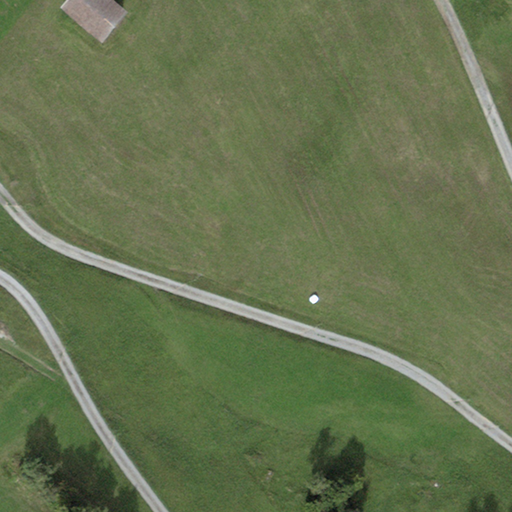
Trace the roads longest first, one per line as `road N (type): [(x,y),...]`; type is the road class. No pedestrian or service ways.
road 1 (track): [(511,449),(395,364),(40,240),(0,193)]
road 2 (track): [(0,277),(38,318),(159,511)]
road 3 (track): [(435,0),(511,168)]
